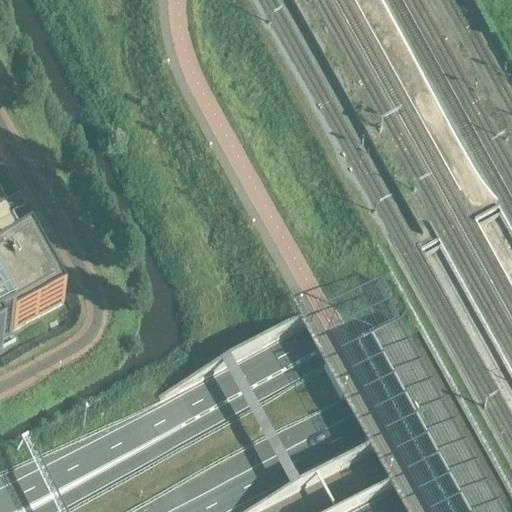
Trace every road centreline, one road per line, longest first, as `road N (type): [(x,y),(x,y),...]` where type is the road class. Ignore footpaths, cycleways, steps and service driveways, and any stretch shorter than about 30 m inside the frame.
road 1 (motorway): [(511,231),(0,506)]
road 2 (motorway): [(511,255),(44,511)]
road 3 (motorway): [(511,343),(198,511)]
road 4 (unclassified): [(0,389),(84,341),(97,315),(94,295),(0,126)]
road 5 (motorway): [(295,511),(511,397)]
road 6 (motorway): [(381,511),(511,441)]
